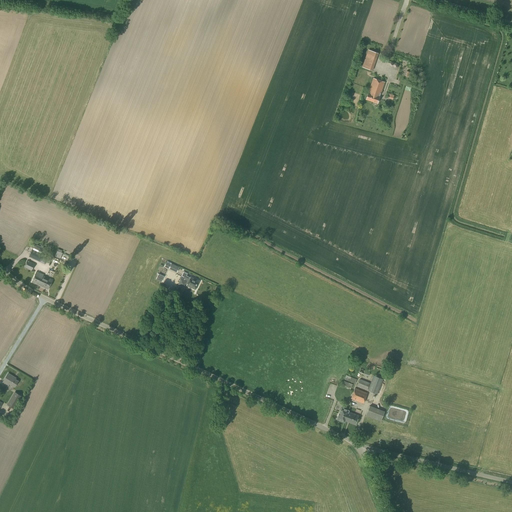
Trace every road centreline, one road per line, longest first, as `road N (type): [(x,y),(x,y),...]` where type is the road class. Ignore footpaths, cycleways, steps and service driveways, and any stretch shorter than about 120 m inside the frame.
road 1 (unclassified): [(363,447),(29,290),(0,267)]
road 2 (unclassified): [(511,481),(363,447)]
